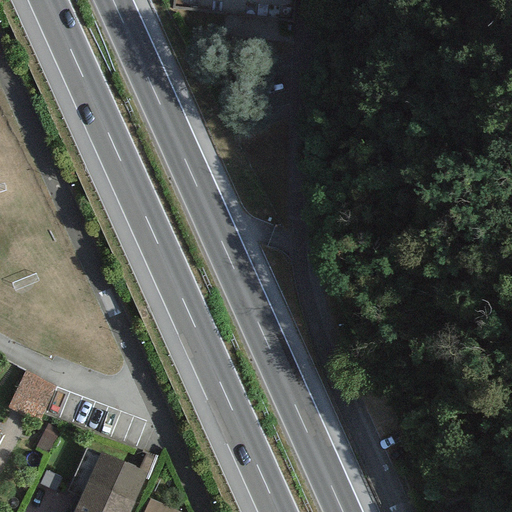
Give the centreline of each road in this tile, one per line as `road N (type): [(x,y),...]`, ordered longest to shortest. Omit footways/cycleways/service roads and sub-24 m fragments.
road 1 (motorway): [(44,0),(275,511)]
road 2 (motorway): [(341,511),(111,0)]
road 3 (unclassified): [(400,511),(310,306),(297,193),(310,0)]
road 4 (residential): [(0,62),(202,511)]
